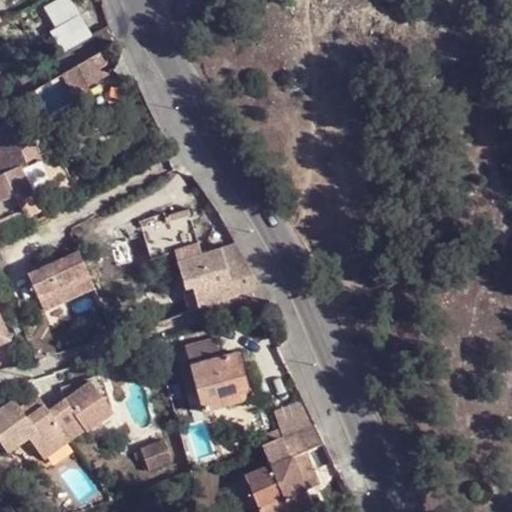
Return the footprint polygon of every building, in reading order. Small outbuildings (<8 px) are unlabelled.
[(78,16),(49,33),(62,54),(90,37),(78,16)] [(0,219),(20,211),(16,201),(30,195),(19,168),(26,165),(8,124),(0,127),(0,219)] [(140,225),(153,258),(176,248),(175,245),(200,236),(188,206),(140,225)] [(238,246),(178,266),(187,293),(195,290),(201,312),(203,311),(219,306),(250,296),(259,292),(259,286),(250,268),(238,246)] [(80,252),(28,274),(44,309),(95,288),(80,252)] [(187,348),(193,368),(223,360),(217,340),(187,348)] [(205,415),(232,408),(228,398),(239,395),(250,391),(245,373),(241,355),(223,360),(193,368),(200,395),(205,415)] [(200,395),(193,368),(182,371),(189,398),(200,395)] [(251,370),(245,373),(250,391),(239,395),(243,405),(259,400),(251,370)] [(239,395),(228,398),(232,408),(243,405),(239,395)] [(65,442),(35,399),(19,410),(13,402),(0,411),(0,446),(6,455),(27,440),(40,459),(65,442)] [(278,415),(290,440),(317,428),(305,403),(278,415)] [(290,440),(263,452),(270,472),(287,511),(315,511),(307,493),(322,487),(308,455),(325,446),(317,428),(290,440)] [(166,444),(143,453),(151,474),(174,464),(166,444)] [(248,481),(262,511),(287,511),(270,472),(248,481)]
